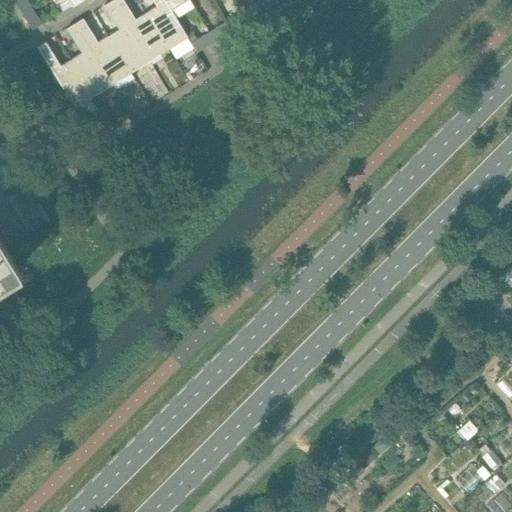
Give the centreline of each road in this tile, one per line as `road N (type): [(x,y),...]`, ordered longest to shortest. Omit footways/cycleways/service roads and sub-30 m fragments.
road 1 (secondary): [(511,78),(79,511)]
road 2 (secondary): [(154,511),(511,153)]
